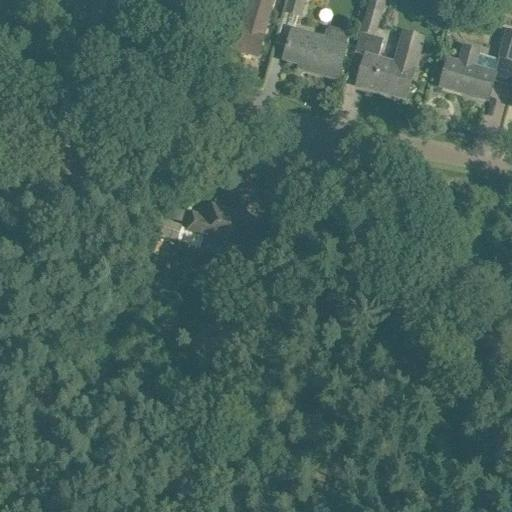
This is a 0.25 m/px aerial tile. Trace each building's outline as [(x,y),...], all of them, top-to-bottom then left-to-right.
[(121,3),(109,0),(97,0),(89,29),(112,35),(121,3)] [(250,0),(243,28),(231,25),(224,48),(258,58),(264,38),(274,0),(250,0)] [(288,0),(285,14),(301,19),(306,0),(288,0)] [(386,0),(371,0),(356,54),(365,57),(357,86),(389,95),(390,92),(399,95),(399,98),(406,100),(415,71),(414,70),(422,40),(404,35),(395,65),(378,60),(383,40),(376,38),(386,0)] [(309,68),(308,72),(337,80),(346,47),(350,34),(330,28),(329,32),(327,31),(324,41),(292,32),(284,61),(309,68)] [(498,60),(511,64),(511,32),(506,31),(498,60)] [(495,61),(478,56),(478,53),(464,49),(459,65),(448,62),(440,88),(488,101),(496,75),(494,75),(498,64),(495,61)] [(188,230),(182,228),(177,242),(199,249),(204,237),(234,247),(244,218),(212,207),(208,221),(193,216),(188,230)] [(172,221),(181,224),(185,213),(176,210),(172,221)] [(156,235),(177,241),(181,226),(161,220),(156,235)] [(149,255),(158,258),(163,243),(154,240),(149,255)]
